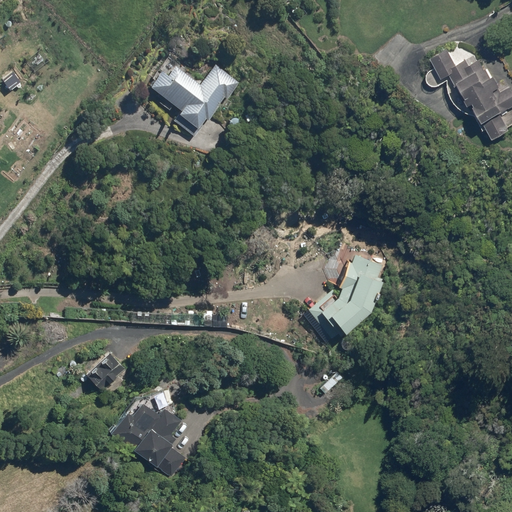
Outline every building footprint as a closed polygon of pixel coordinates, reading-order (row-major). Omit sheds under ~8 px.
[(448,46),(432,54),(443,74),(451,70),(456,81),(462,93),(466,92),(473,105),(477,103),(478,104),(475,106),(480,114),(481,113),(493,135),(510,127),(503,113),(508,111),(506,108),(511,104),(511,85),(511,84),(498,91),(495,86),(500,83),(495,73),(491,75),(486,66),(485,67),(479,57),(469,62),(466,57),(457,62),(448,46)] [(181,107),(173,118),(194,134),(224,95),(226,97),(238,81),(215,63),(200,83),(175,64),(168,73),(162,69),(151,84),(181,107)] [(350,258),(347,257),(337,282),(340,284),(337,293),(320,307),(339,332),(370,307),(382,276),(377,274),(382,260),(354,249),(350,258)] [(109,349),(84,371),(101,390),(110,382),(109,380),(116,374),(112,369),(120,362),(109,349)] [(340,376),(333,369),(318,386),(324,392),(340,376)] [(126,405),(109,428),(133,446),(134,445),(153,460),(152,461),(170,475),(185,455),(169,443),(171,440),(172,441),(175,436),(170,432),(181,417),(163,403),(158,409),(141,396),(131,409),(126,405)]
